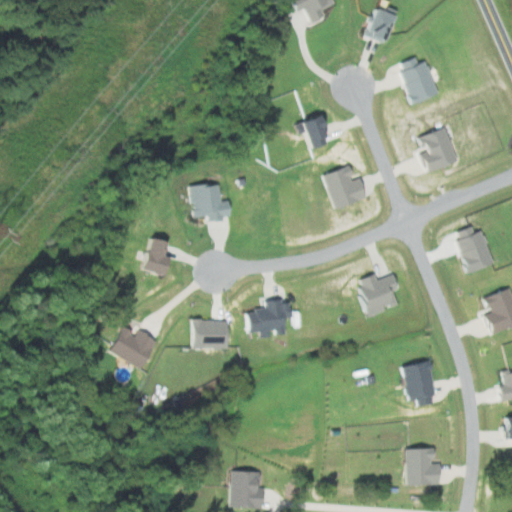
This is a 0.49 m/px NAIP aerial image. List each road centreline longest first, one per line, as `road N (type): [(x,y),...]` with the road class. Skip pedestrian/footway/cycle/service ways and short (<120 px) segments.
road 1 (residential): [(220,273),(329,246),(511,168)]
road 2 (residential): [(465,511),(474,450),(468,388),(398,218)]
road 3 (residential): [(351,90),(398,218)]
